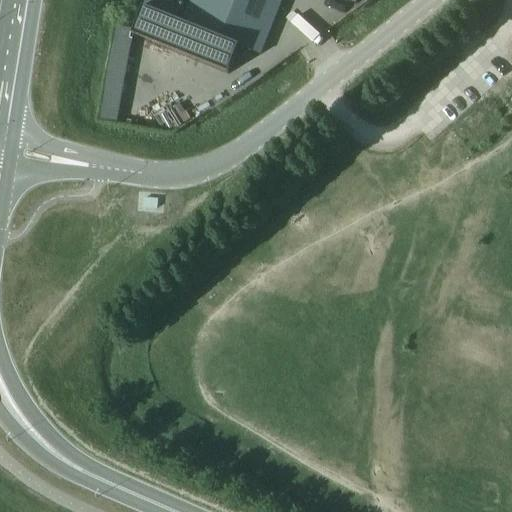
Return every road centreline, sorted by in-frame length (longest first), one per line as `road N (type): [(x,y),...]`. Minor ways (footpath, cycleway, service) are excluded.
road 1 (unclassified): [(429,0),(221,161),(149,175),(75,163)]
road 2 (secondary): [(22,0),(0,137)]
